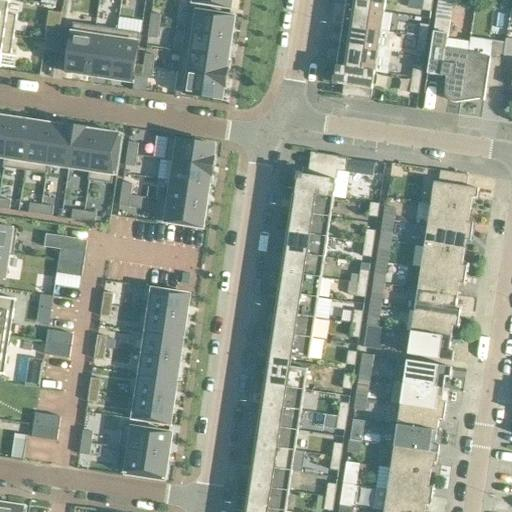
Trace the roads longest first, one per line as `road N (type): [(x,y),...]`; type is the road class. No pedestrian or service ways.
road 1 (residential): [(207,502),(265,139)]
road 2 (residential): [(0,98),(265,139)]
road 3 (residential): [(472,511),(511,257)]
road 4 (residential): [(511,151),(290,117)]
road 5 (residential): [(207,502),(0,470)]
